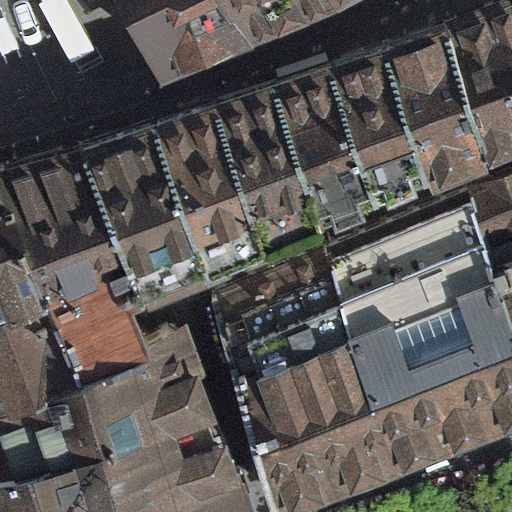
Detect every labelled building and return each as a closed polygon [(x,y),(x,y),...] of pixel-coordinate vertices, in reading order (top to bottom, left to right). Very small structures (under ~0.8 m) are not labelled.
[(154,0),(176,43),(259,8),(254,0),(154,0)] [(277,2),(282,0),(254,0),(259,8),(277,2)] [(470,0),(439,0),(407,11),(449,138),(509,116),(470,0)] [(511,0),(470,0),(509,116),(511,114),(511,0)] [(407,11),(348,30),(395,164),(412,156),(449,138),(407,11)] [(319,39),(289,49),(341,187),(395,164),(348,30),(319,39)] [(341,187),(289,49),(257,60),(231,69),(281,208),(310,198),(341,187)] [(191,83),(167,91),(222,236),(265,216),(281,208),(231,69),(191,83)] [(167,91),(98,115),(162,258),(175,253),(209,241),(222,236),(167,91)] [(93,335),(159,311),(143,265),(158,260),(162,258),(98,115),(95,116),(18,136),(59,263),(93,335)] [(59,263),(18,136),(0,141),(0,283),(3,290),(59,263)] [(503,205),(511,201),(511,152),(487,163),(503,205)] [(511,231),(503,205),(487,163),(435,184),(335,223),(417,438),(511,402),(511,231)] [(417,438),(335,223),(315,233),(268,252),(214,274),(266,412),(293,484),(417,438)] [(0,437),(117,399),(93,335),(59,263),(3,290),(0,291),(0,323),(18,370),(0,378),(0,437)] [(150,511),(228,511),(270,498),(240,418),(235,403),(196,297),(174,306),(159,311),(93,335),(117,399),(131,447),(150,511)] [(0,483),(9,511),(150,511),(131,447),(117,399),(0,437),(0,483)]
